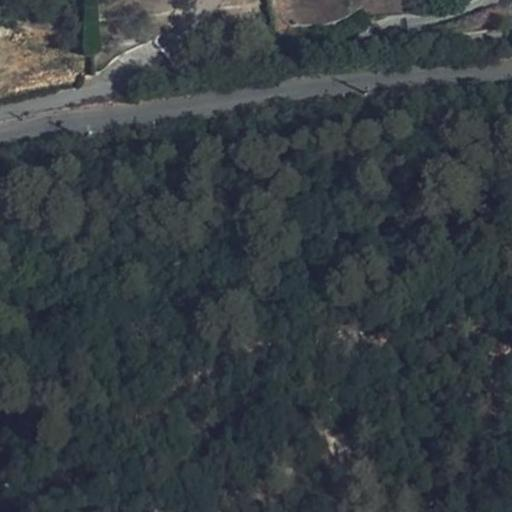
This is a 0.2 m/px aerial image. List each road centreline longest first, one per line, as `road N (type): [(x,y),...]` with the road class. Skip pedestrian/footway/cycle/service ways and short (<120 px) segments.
road 1 (residential): [(0,138),(323,85),(511,67)]
road 2 (unknown): [(151,43),(364,30)]
